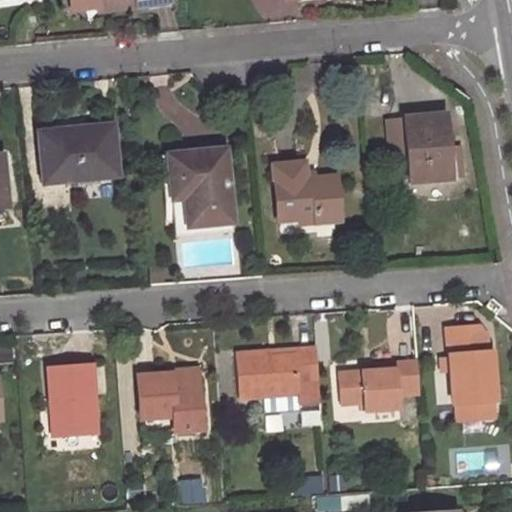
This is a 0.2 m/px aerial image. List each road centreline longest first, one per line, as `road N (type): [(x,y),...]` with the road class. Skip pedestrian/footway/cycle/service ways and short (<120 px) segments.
road 1 (residential): [(0,69),(511,25)]
road 2 (residential): [(0,311),(511,278)]
